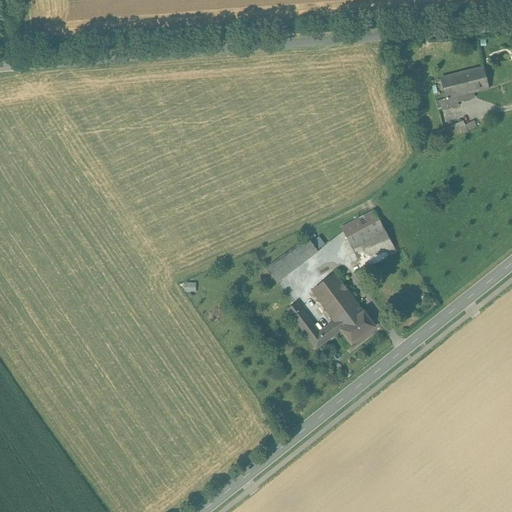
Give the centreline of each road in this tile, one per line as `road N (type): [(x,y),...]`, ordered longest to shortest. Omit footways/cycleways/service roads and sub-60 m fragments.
road 1 (unclassified): [(0,67),(511,25)]
road 2 (tertiary): [(202,511),(511,264)]
